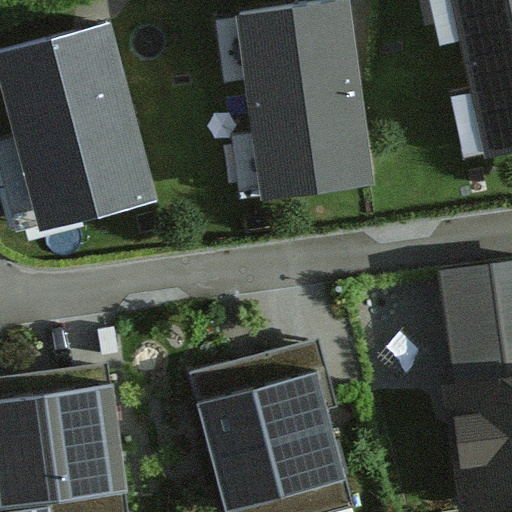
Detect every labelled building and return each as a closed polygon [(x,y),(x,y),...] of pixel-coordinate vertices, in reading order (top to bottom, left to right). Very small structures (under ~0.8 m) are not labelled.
[(243,0),(266,168),(365,155),(344,0),(243,0)] [(511,0),(461,0),(487,125),(511,119),(511,0)] [(0,35),(43,199),(148,172),(105,7),(0,34),(0,35)] [(511,258),(442,268),(470,486),(511,480),(511,258)] [(339,461),(313,361),(203,390),(229,490),(339,461)] [(0,487),(121,472),(108,374),(0,388),(0,487)]
